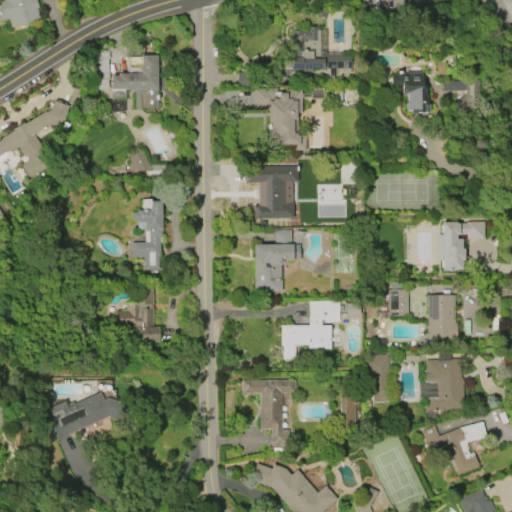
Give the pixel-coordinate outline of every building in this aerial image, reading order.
[(7,20),(0,21),(0,0),(34,0),(37,9),(36,9),(39,20),(9,28),(7,20)] [(340,77),(324,77),(324,70),(322,70),(322,69),(310,69),(310,71),(301,71),(301,69),(290,69),(289,44),(285,44),(285,37),(291,36),(291,29),(306,28),(306,26),(319,26),(319,51),(352,50),(352,74),(340,74),(340,77)] [(117,73),(139,73),(139,67),(140,67),(140,56),(156,56),(157,108),(132,109),(132,91),(124,91),(124,98),(110,98),(110,76),(117,76),(117,73)] [(405,72),(420,72),(420,86),(425,86),(425,111),(410,111),(410,109),(404,109),(404,103),(405,102),(405,93),(403,93),(403,87),(390,87),(390,74),(405,74),(405,72)] [(475,80),(440,81),(441,91),(463,91),(464,104),(476,103),(475,80)] [(253,90),(275,89),(275,93),(284,93),(284,90),(300,89),(300,94),(309,94),(309,88),(322,88),(322,94),(331,93),(331,92),(340,92),(341,105),(332,105),(331,98),(323,98),(323,100),(309,100),(309,98),(300,98),(301,113),(295,114),(295,136),(304,136),(304,151),(289,151),(289,146),(278,146),(278,137),(267,137),(267,109),(252,109),(251,92),(253,92),(253,90)] [(47,168),(33,134),(70,119),(65,106),(0,133),(0,155),(18,148),(24,162),(20,164),(26,177),(47,168)] [(292,219),(291,203),(285,203),(285,183),(296,183),(296,166),(244,166),(244,183),(261,183),(262,205),(252,205),(252,219),(292,219)] [(160,201),(161,243),(158,243),(159,270),(143,271),(142,257),(130,257),(130,243),(143,242),(143,222),(135,222),(135,210),(148,210),(148,201),(160,201)] [(440,222),(455,222),(455,223),(465,223),(465,222),(481,222),(482,239),(465,239),(465,234),(454,234),(454,239),(460,239),(460,249),(462,249),(463,259),(459,261),(459,270),(441,270),(440,222)] [(280,293),(252,293),(252,244),(272,244),(272,230),(289,229),(289,244),(298,244),(298,260),(282,260),(280,263),(280,265),(278,265),(278,280),(280,280),(280,293)] [(115,311),(126,311),(126,303),(132,303),(132,285),(152,285),(152,327),(158,327),(158,342),(147,342),(147,346),(138,346),(138,328),(115,328),(115,311)] [(386,291),(387,316),(406,316),(406,290),(386,291)] [(453,295),(452,324),(455,325),(455,341),(426,340),(426,336),(423,336),(423,323),(426,323),(426,294),(453,295)] [(308,302),(337,302),(337,306),(345,306),(345,304),(359,304),(358,315),(345,315),(345,312),(337,312),(337,322),(324,322),(324,320),(320,320),(320,325),(329,325),(329,349),(307,349),(307,345),(300,345),(300,346),(294,346),(294,360),(281,360),(281,347),(279,347),(279,325),(307,325),(307,316),(308,316),(308,302)] [(363,355),(386,354),(388,401),(372,401),(371,376),(364,377),(363,355)] [(423,360),(458,358),(459,378),(460,378),(462,410),(425,411),(424,397),(417,398),(416,381),(424,381),(423,360)] [(240,380),(293,380),(293,393),(280,393),(280,430),(287,430),(287,446),(270,446),(270,429),(258,429),(258,393),(240,393),(240,380)] [(67,406),(99,391),(103,398),(107,396),(119,402),(123,408),(122,414),(118,417),(111,417),(105,415),(49,441),(42,426),(47,424),(41,411),(65,400),(67,406)] [(340,424),(354,423),(353,395),(339,396),(340,424)] [(478,467),(457,475),(448,452),(436,457),(430,441),(425,443),(420,431),(433,426),(437,436),(458,427),(481,422),(485,436),(465,442),(468,454),(471,453),(478,467)] [(255,463),(269,468),(271,463),(283,468),(289,475),(294,470),(315,493),(323,485),(335,499),(319,511),(290,511),(270,488),(248,480),(255,463)] [(370,511),(355,511),(351,502),(361,498),(366,487),(376,491),(368,508),(370,511)] [(462,511),(457,500),(480,490),(485,502),(489,500),(494,511),(508,511),(511,510),(511,511),(462,511)]
